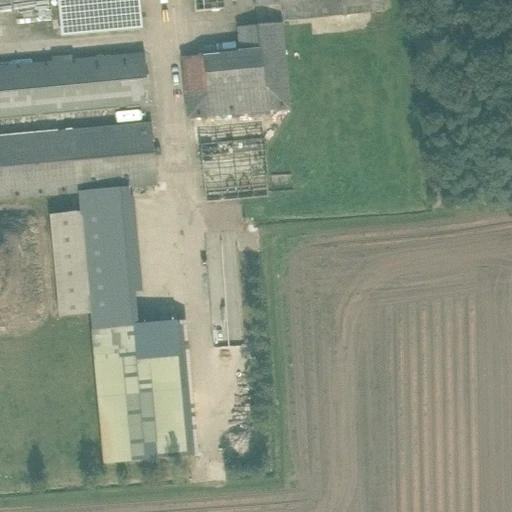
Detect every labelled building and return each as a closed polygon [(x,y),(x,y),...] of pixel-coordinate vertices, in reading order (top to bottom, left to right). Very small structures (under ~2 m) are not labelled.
[(0,0),(0,2),(21,0),(61,0),(65,34),(141,26),(138,0),(0,0)] [(193,0),(195,14),(282,6),(284,23),(385,13),(383,0),(193,0)] [(180,59),(187,121),(291,112),(283,25),(236,29),(238,52),(180,59)] [(0,119),(149,106),(145,60),(109,64),(108,60),(100,60),(100,64),(0,73),(0,119)] [(0,200),(158,186),(152,125),(0,138),(0,200)] [(270,198),(264,139),(199,145),(204,205),(270,198)] [(50,216),(59,319),(91,316),(81,213),(50,216)] [(187,322),(92,329),(104,467),(200,458),(187,322)]
